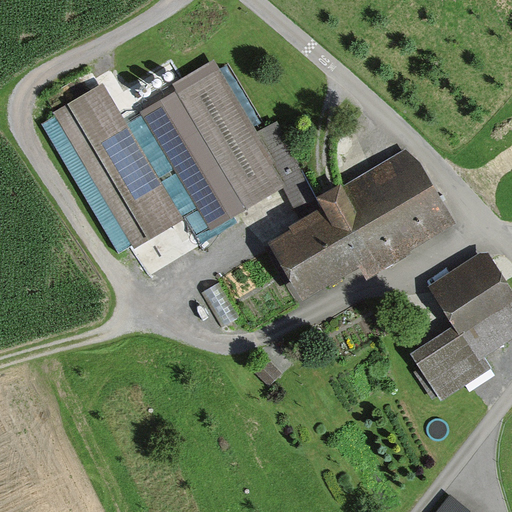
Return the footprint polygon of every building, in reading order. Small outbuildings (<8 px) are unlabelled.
[(220,70),(145,112),(213,229),(309,174),(280,123),(257,136),(220,70)] [(104,87),(59,114),(140,251),(186,223),(104,87)] [(340,206),(278,245),(311,296),(367,261),(373,271),(454,220),(409,148),(333,196),(340,206)] [(466,326),(419,356),(447,399),(494,369),(484,354),(511,335),(511,287),(488,251),(438,283),(466,326)] [(476,511),(456,497),(444,511),(476,511)]
